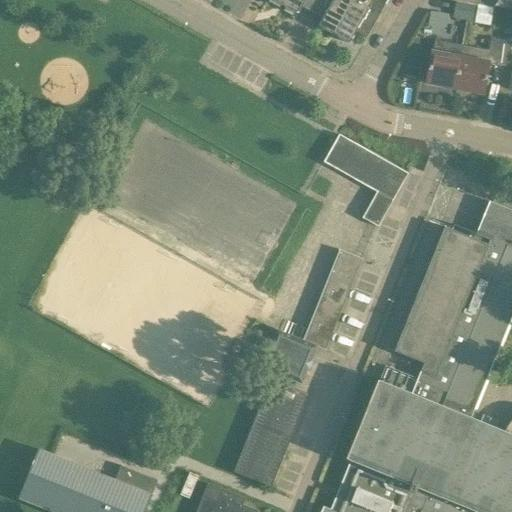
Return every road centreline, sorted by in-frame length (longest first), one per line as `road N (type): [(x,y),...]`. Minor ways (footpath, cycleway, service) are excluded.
road 1 (unclassified): [(296,511),(404,253),(444,134)]
road 2 (residential): [(358,111),(160,0)]
road 3 (residential): [(358,111),(409,0)]
